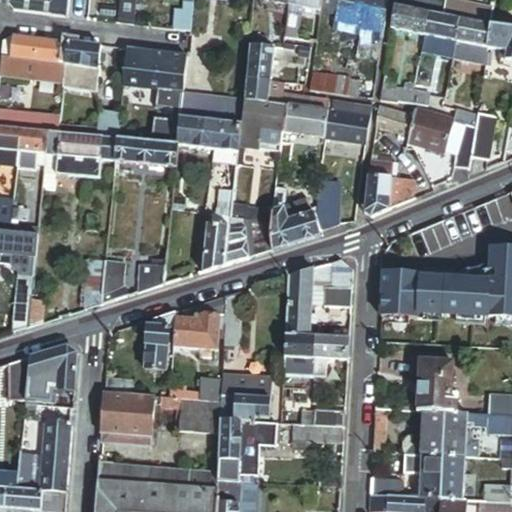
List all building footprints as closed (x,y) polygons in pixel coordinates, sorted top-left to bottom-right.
[(21,5),(8,3),(8,5),(14,13),(67,19),(69,0),(52,0),(51,8),(21,5)] [(120,0),(118,25),(134,27),(136,0),(120,0)] [(256,0),(254,10),(289,17),(289,15),(290,6),(291,0),(256,0)] [(323,0),(291,0),(290,6),(321,13),(323,0)] [(378,0),(323,0),(321,13),(337,16),(335,30),(360,35),(357,59),(365,61),(361,83),(314,77),(312,92),(374,101),(389,2),(378,0)] [(443,6),(415,0),(396,0),(395,9),(431,16),(441,18),(443,6)] [(492,28),(494,15),(447,6),(445,19),(462,22),(492,28)] [(427,39),(431,16),(395,9),(392,32),(427,39)] [(301,17),(289,15),(289,17),(286,40),(304,41),(305,36),(299,36),(301,17)] [(511,18),(494,15),(492,28),(495,28),(511,31),(511,18)] [(459,48),(462,22),(445,19),(441,18),(431,16),(427,39),(423,56),(455,62),(459,48)] [(495,28),(492,28),(462,22),(459,48),(455,62),(487,68),(490,51),(495,28)] [(511,31),(495,28),(490,51),(503,54),(508,55),(507,62),(511,63),(511,31)] [(276,37),(252,33),(251,44),(271,48),(272,42),(276,43),(276,37)] [(68,45),(13,38),(4,45),(0,79),(64,87),(66,68),(68,45)] [(271,48),(251,44),(248,73),(272,76),(276,49),(271,48)] [(102,49),(68,45),(66,68),(99,73),(102,49)] [(188,59),(127,52),(125,88),(184,95),(188,59)] [(99,73),(66,68),(64,87),(64,91),(96,95),(99,73)] [(303,99),(282,96),(284,84),(271,83),(272,76),(248,73),(245,100),(286,107),(302,109),(303,99)] [(409,106),(413,94),(395,91),(396,83),(384,82),(381,104),(398,106),(399,105),(409,106)] [(431,97),(413,94),(409,106),(429,109),(431,97)] [(286,107),(283,133),(325,140),(330,113),(331,104),(303,99),(302,109),(286,107)] [(244,106),(183,100),(181,122),(218,125),(242,127),(244,106)] [(281,144),(283,133),(286,107),(245,100),(244,106),(242,127),(239,151),(258,154),(258,151),(279,155),(281,144)] [(333,104),(331,114),(346,116),(348,106),(333,104)] [(367,147),(373,110),(348,106),(346,116),(331,114),(330,113),(325,140),(367,147)] [(414,119),(380,109),(377,130),(410,140),(414,119)] [(0,113),(0,131),(21,134),(49,137),(60,138),(61,120),(0,113)] [(416,113),(414,119),(410,140),(409,145),(446,156),(447,153),(458,157),(456,171),(470,172),(472,161),(477,129),(455,124),(416,113)] [(458,114),(455,124),(477,129),(478,120),(458,114)] [(477,129),(472,161),(488,164),(495,117),(479,114),(478,120),(477,129)] [(103,119),(103,142),(117,144),(123,145),(124,120),(103,119)] [(216,154),(218,125),(181,122),(180,139),(178,150),(216,154)] [(242,127),(218,125),(216,154),(214,166),(237,168),(239,151),(242,127)] [(21,134),(0,131),(0,169),(18,172),(21,134)] [(49,137),(21,134),(18,172),(17,174),(37,176),(38,158),(46,159),(46,157),(49,137)] [(178,150),(180,139),(153,136),(152,148),(178,150)] [(103,142),(60,138),(49,137),(46,157),(57,159),(55,177),(97,181),(99,164),(114,165),(117,144),(103,142)] [(152,148),(123,145),(117,144),(114,165),(176,172),(178,150),(152,148)] [(278,165),(287,166),(290,146),(281,144),(279,155),(278,165)] [(258,154),(239,151),(237,168),(236,179),(240,180),(242,162),(275,167),(278,168),(278,165),(279,155),(258,151),(258,154)] [(372,221),(414,203),(414,186),(395,183),(396,168),(391,167),(392,161),(377,158),(376,165),(371,164),(365,217),(372,221)] [(317,224),(320,234),(340,228),(341,185),(321,185),(317,224)] [(285,189),(276,189),(275,209),(284,207),(285,189)] [(235,195),(221,194),(218,219),(232,220),(235,195)] [(511,195),(478,210),(487,231),(500,225),(502,231),(511,226),(511,195)] [(315,215),(316,207),(310,209),(310,199),(284,207),(275,209),(274,228),(272,254),(321,238),(320,234),(317,224),(315,215)] [(0,227),(12,228),(13,223),(14,212),(15,204),(0,202),(0,227)] [(14,212),(13,223),(19,223),(28,224),(29,213),(14,212)] [(203,275),(227,268),(231,229),(232,220),(218,219),(213,219),(212,230),(207,230),(203,275)] [(246,231),(249,261),(272,254),(274,228),(232,220),(231,229),(246,231)] [(227,268),(249,261),(246,231),(231,229),(227,268)] [(37,239),(38,232),(28,231),(27,238),(37,239)] [(27,238),(0,235),(0,266),(12,268),(12,260),(35,262),(37,239),(27,238)] [(484,257),(429,254),(426,300),(482,303),(484,257)] [(35,262),(12,260),(12,268),(11,270),(18,278),(12,336),(28,331),(31,302),(35,262)] [(98,275),(99,261),(90,260),(88,274),(98,275)] [(106,264),(106,261),(99,261),(98,275),(88,274),(85,313),(101,308),(106,264)] [(342,263),(334,266),(332,292),(326,292),(325,309),(325,311),(351,313),(354,274),(342,263)] [(124,266),(106,264),(101,308),(129,298),(125,287),(123,288),(124,266)] [(334,266),(314,272),(314,280),(319,280),(318,294),(313,294),(312,309),(325,309),(326,292),(332,292),(334,266)] [(164,288),(166,269),(142,267),(139,296),(164,288)] [(289,280),(287,340),(311,341),(311,326),(312,319),(312,309),(313,294),(318,294),(319,280),(314,280),(314,272),(289,280)] [(511,294),(504,294),(503,310),(511,310),(510,324),(511,324),(511,294)] [(240,296),(225,301),(224,324),(223,348),(238,349),(240,296)] [(224,324),(225,301),(202,308),(200,321),(176,321),(175,333),(174,350),(216,352),(219,324),(224,324)] [(28,331),(44,326),(46,304),(31,302),(28,331)] [(176,321),(176,317),(153,324),(153,330),(148,330),(144,373),(161,374),(160,379),(166,379),(169,333),(175,333),(176,321)] [(311,341),(287,340),(285,381),(315,382),(317,341),(311,341)] [(349,365),(350,343),(317,341),(315,382),(314,390),(327,390),(328,367),(335,367),(335,364),(349,365)] [(30,361),(26,404),(52,408),(54,393),(75,396),(78,359),(67,349),(30,361)] [(9,405),(26,404),(30,361),(9,368),(9,405)] [(446,418),(457,418),(458,410),(458,397),(452,396),(453,368),(422,366),(419,416),(424,417),(446,418)] [(269,382),(222,379),(220,405),(219,423),(253,425),(254,420),(267,421),(269,382)] [(133,381),(107,380),(106,394),(133,396),(133,381)] [(171,402),(217,405),(218,388),(202,388),(202,397),(185,396),(185,391),(172,391),(171,402)] [(154,401),(105,397),(102,446),(113,446),(113,448),(151,450),(154,401)] [(181,414),(180,435),(218,437),(219,423),(220,405),(217,405),(171,402),(161,402),(161,412),(181,414)] [(511,421),(511,405),(489,404),(488,420),(511,421)] [(458,410),(457,418),(467,419),(468,411),(458,410)] [(316,415),(284,413),(283,427),(294,427),(345,430),(345,415),(316,413),(316,415)] [(376,414),(373,456),(385,457),(386,435),(400,435),(401,416),(376,414)] [(444,460),(446,418),(424,417),(423,441),(422,458),(444,460)] [(467,419),(457,418),(446,418),(444,460),(466,461),(467,443),(468,426),(474,427),(476,427),(477,420),(467,419)] [(488,420),(477,420),(476,427),(474,427),(474,430),(487,431),(488,420)] [(511,438),(511,421),(488,420),(487,431),(487,437),(511,438)] [(40,462),(21,459),(19,477),(17,492),(67,495),(73,426),(47,422),(44,427),(40,462)] [(274,450),(275,426),(253,425),(219,423),(218,437),(216,475),(216,484),(239,485),(252,486),(252,479),(256,479),(258,449),(274,450)] [(293,443),(344,446),(345,430),(294,427),(293,443)] [(406,458),(422,458),(423,441),(413,438),(407,441),(404,445),(404,451),(406,458)] [(467,443),(466,461),(478,462),(479,443),(467,443)] [(511,462),(511,445),(504,445),(503,462),(511,462)] [(421,474),(422,458),(406,458),(405,458),(404,473),(421,474)] [(511,472),(511,462),(503,462),(503,472),(511,472)] [(213,511),(216,484),(216,475),(98,468),(95,511),(213,511)] [(17,492),(19,477),(0,475),(0,511),(5,511),(7,491),(17,492)] [(465,478),(465,486),(473,487),(473,479),(465,478)] [(323,479),(322,490),(341,491),(342,480),(323,479)] [(401,485),(372,483),(371,500),(400,502),(401,485)] [(237,511),(239,485),(216,484),(213,511),(237,511)] [(511,508),(511,506),(511,490),(485,489),(484,506),(511,508)] [(66,511),(67,495),(17,492),(7,491),(5,511),(66,511)] [(441,511),(442,504),(419,503),(400,502),(371,500),(370,511),(441,511)]
